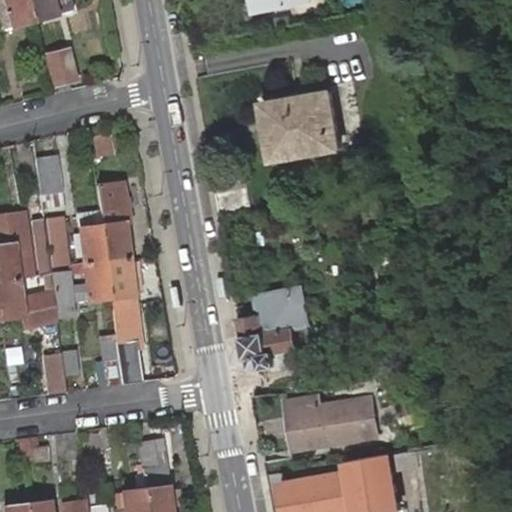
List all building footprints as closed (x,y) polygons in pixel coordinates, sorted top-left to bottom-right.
[(0,0),(0,30),(11,27),(34,22),(27,0),(0,0)] [(61,0),(27,0),(34,22),(56,17),(53,2),(61,0)] [(61,0),(53,2),(56,17),(74,12),(70,0),(61,0)] [(77,79),(70,51),(49,55),(55,84),(77,79)] [(336,90),(270,101),(278,156),(307,152),(323,150),(345,147),(336,90)] [(96,136),(98,156),(113,154),(110,134),(96,136)] [(58,156),(37,159),(44,211),(64,209),(58,156)] [(124,182),(96,186),(99,210),(101,225),(106,262),(129,259),(124,224),(130,223),(124,182)] [(256,182),(218,187),(224,220),(261,214),(256,182)] [(99,210),(79,212),(80,228),(101,225),(99,210)] [(24,215),(0,217),(0,283),(19,281),(33,279),(24,215)] [(61,218),(44,219),(51,270),(68,268),(61,218)] [(42,219),(31,220),(38,273),(49,271),(42,219)] [(106,262),(101,225),(80,228),(85,265),(106,262)] [(129,259),(106,262),(112,299),(114,317),(116,331),(139,328),(134,291),(145,290),(140,259),(130,261),(129,259)] [(106,262),(85,265),(87,283),(90,302),(112,299),(106,262)] [(72,297),(69,270),(52,272),(57,315),(57,318),(75,317),(73,303),(72,297)] [(57,315),(54,295),(22,299),(19,281),(0,283),(0,314),(1,320),(23,318),(23,324),(58,320),(57,318),(57,315)] [(90,301),(87,283),(71,285),(72,297),(73,303),(90,301)] [(260,315),(242,318),(251,368),(276,364),(277,368),(296,365),(293,347),(297,347),(293,326),(310,323),(304,285),(256,293),(260,315)] [(116,333),(98,335),(101,361),(120,358),(118,342),(116,333)] [(124,384),(144,382),(137,339),(118,342),(120,358),(124,384)] [(296,365),(308,363),(305,346),(297,347),(293,347),(296,365)] [(62,354),(65,376),(80,375),(77,349),(62,352),(62,354)] [(65,376),(62,354),(45,356),(50,393),(67,391),(65,376)] [(101,361),(97,361),(100,387),(124,384),(120,358),(101,361)] [(292,450),(378,436),(372,398),(319,406),(318,397),(285,402),(292,450)] [(256,422),(259,442),(288,438),(285,418),(256,422)] [(36,437),(22,439),(25,463),(48,461),(46,448),(38,449),(36,437)] [(163,443),(153,445),(157,469),(165,469),(163,443)] [(153,445),(140,446),(146,490),(148,511),(171,511),(168,488),(165,469),(157,469),(153,445)] [(339,473),(274,485),(279,511),(396,511),(387,456),(338,465),(339,473)] [(148,511),(146,490),(122,493),(125,511),(148,511)] [(88,511),(87,501),(78,501),(62,503),(62,511),(88,511)]
